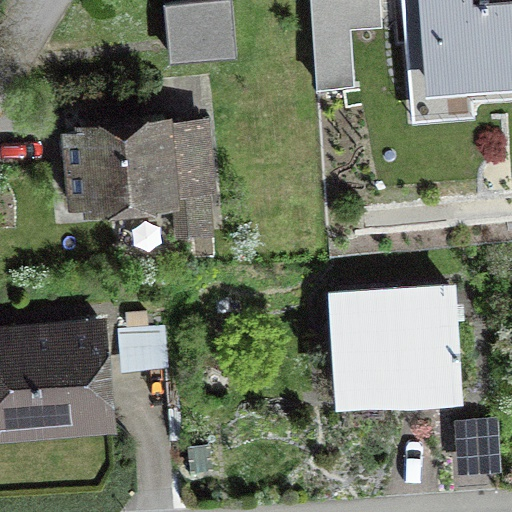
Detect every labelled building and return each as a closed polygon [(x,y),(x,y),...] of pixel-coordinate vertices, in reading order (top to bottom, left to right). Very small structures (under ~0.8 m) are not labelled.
[(231,0),(164,0),(168,55),(235,51),(231,0)] [(310,0),(316,84),(355,81),(351,24),(383,22),(381,0),(310,0)] [(470,0),(400,0),(407,90),(469,85),(470,95),(511,92),(511,0),(484,0),(471,1),(470,0)] [(210,121),(66,127),(70,202),(171,197),(173,235),(216,234),(210,121)] [(452,283),(336,290),(341,375),(457,369),(453,303),(452,283)] [(94,320),(0,327),(0,426),(102,418),(94,320)] [(163,360),(161,330),(124,332),(126,362),(163,360)] [(503,468),(499,414),(456,417),(460,471),(503,468)]
